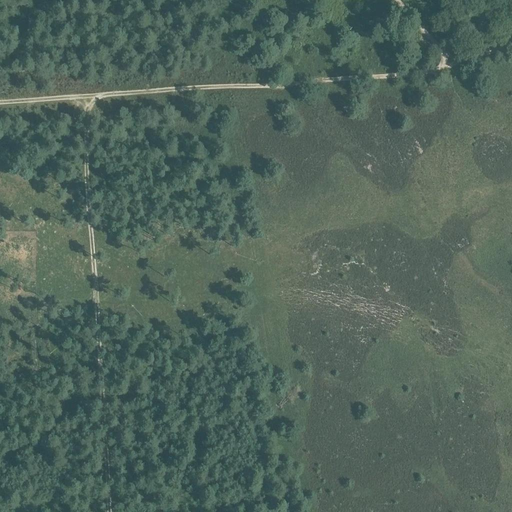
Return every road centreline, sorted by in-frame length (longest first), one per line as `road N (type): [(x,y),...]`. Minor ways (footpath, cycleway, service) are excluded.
road 1 (track): [(0,102),(442,65)]
road 2 (track): [(89,96),(84,151),(94,301),(265,295)]
road 3 (track): [(94,301),(107,511)]
